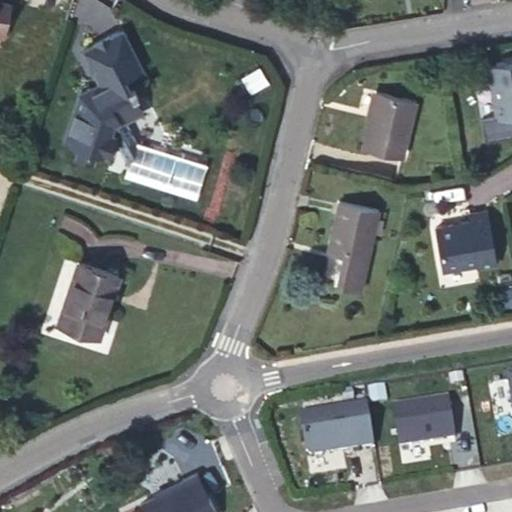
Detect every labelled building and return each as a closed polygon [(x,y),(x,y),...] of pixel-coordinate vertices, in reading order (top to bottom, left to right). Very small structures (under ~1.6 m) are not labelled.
[(0,0),(0,34),(4,35),(11,3),(0,0)] [(80,94),(64,141),(80,146),(76,159),(94,165),(98,152),(113,158),(118,143),(127,166),(125,176),(195,199),(206,165),(136,143),(127,121),(144,113),(135,96),(138,94),(135,87),(131,89),(130,86),(148,77),(124,30),(84,51),(103,88),(94,92),(92,88),(80,94)] [(511,60),(484,65),(487,83),(491,82),(496,116),(511,113),(511,60)] [(416,99),(376,90),(362,146),(403,155),(416,99)] [(474,200),(506,189),(498,167),(466,178),(474,200)] [(379,208),(338,200),(327,250),(343,254),(337,284),(361,289),(379,208)] [(477,263),(477,266),(496,263),(493,247),(490,233),(487,211),(467,215),(468,220),(458,221),(459,223),(454,224),(452,222),(435,225),(443,269),(477,263)] [(493,247),(499,246),(496,232),(490,233),(493,247)] [(119,274),(78,261),(58,322),(99,336),(119,274)] [(446,395),(393,404),(400,444),(453,435),(446,395)] [(374,445),(367,404),(300,415),(306,452),(311,456),(374,445)] [(214,511),(195,470),(154,489),(156,493),(142,500),(147,511),(214,511)]
